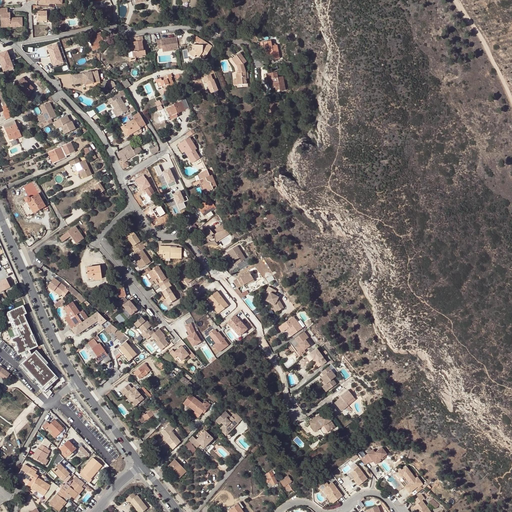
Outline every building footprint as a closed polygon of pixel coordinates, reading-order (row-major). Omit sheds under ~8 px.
[(113,9),(113,6),(97,9),(98,18),(112,15),(111,12),(113,12),(113,9)] [(0,13),(1,23),(10,22),(10,26),(23,26),(22,17),(10,17),(10,13),(7,13),(7,8),(0,7),(0,13)] [(47,22),(52,22),(51,13),(47,13),(47,11),(38,11),(38,21),(43,21),(47,21),(47,22)] [(103,40),(100,33),(89,37),(93,50),(100,47),(98,41),(103,40)] [(148,40),(148,43),(152,42),(151,35),(130,38),(131,44),(133,44),(134,50),(132,51),(133,56),(145,55),(145,50),(146,50),(145,44),(143,45),(142,41),(148,40)] [(158,42),(159,48),(159,49),(163,48),(164,52),(175,50),(175,49),(179,49),(177,37),(158,40),(158,42)] [(200,46),(203,41),(197,37),(195,41),(199,44),(198,46),(200,46)] [(277,45),(272,45),(271,40),(260,42),(261,52),(263,51),(264,57),(269,56),(273,55),(273,58),(274,59),(280,58),(277,45)] [(200,46),(198,46),(192,45),(192,51),(190,55),(195,58),(196,55),(204,60),(212,46),(203,41),(200,46)] [(8,57),(5,51),(0,53),(0,62),(3,71),(9,69),(8,67),(12,65),(9,56),(8,57)] [(243,63),(246,61),(240,52),(231,59),(237,66),(237,70),(238,73),(237,73),(235,74),(236,79),(237,85),(247,84),(246,78),(248,78),(248,72),(246,72),(243,63)] [(64,65),(58,59),(54,62),(59,69),(64,65)] [(99,82),(97,71),(73,76),(74,77),(84,82),(87,84),(99,82)] [(263,74),(265,84),(268,83),(270,83),(271,88),(275,87),(279,86),(279,89),(280,91),(286,89),(283,76),(278,77),(277,72),(266,74),(263,74)] [(161,78),(155,80),(158,87),(163,86),(166,94),(176,90),(171,77),(172,76),(171,73),(167,75),(168,77),(162,80),(161,78)] [(207,82),(210,81),(214,92),(220,90),(214,73),(205,77),(207,82)] [(74,77),(73,76),(72,76),(73,84),(84,82),(74,77)] [(23,77),(13,86),(16,89),(17,88),(21,92),(22,90),(27,94),(33,88),(23,77)] [(125,79),(120,83),(125,89),(130,85),(125,79)] [(106,81),(109,89),(115,87),(113,83),(109,80),(106,81)] [(111,103),(119,116),(128,110),(120,97),(118,99),(116,95),(113,97),(107,100),(109,104),(111,103)] [(171,111),(172,115),(171,116),(172,119),(177,116),(177,113),(189,108),(185,98),(180,100),(180,101),(166,108),(168,112),(171,111)] [(39,106),(43,114),(42,114),(45,121),(43,122),(45,126),(52,122),(51,119),(56,116),(49,102),(39,106)] [(6,120),(12,117),(6,105),(3,106),(2,107),(4,111),(2,113),(6,120)] [(90,118),(95,114),(91,109),(86,112),(90,118)] [(141,115),(137,110),(133,112),(135,114),(132,115),(134,119),(141,115)] [(71,120),(70,121),(69,119),(66,115),(56,120),(59,127),(61,126),(65,133),(75,128),(71,120)] [(128,136),(133,133),(141,128),(140,127),(146,124),(141,115),(134,119),(121,127),(123,130),(124,129),(128,136)] [(21,136),(14,120),(3,125),(10,140),(13,139),(13,140),(21,136)] [(194,121),(189,124),(192,130),(193,129),(198,127),(194,121)] [(143,132),(141,128),(133,133),(135,137),(143,132)] [(178,145),(181,150),(184,148),(193,162),(200,158),(195,150),(197,149),(190,137),(178,145)] [(66,157),(66,156),(75,152),(71,142),(48,152),(50,157),(52,156),(55,162),(66,157)] [(124,162),(127,161),(128,160),(128,159),(136,154),(137,155),(141,152),(138,148),(134,150),(131,145),(118,153),(123,161),(124,162)] [(154,154),(158,152),(159,149),(159,146),(158,145),(151,150),(154,154)] [(185,156),(187,155),(192,163),(193,162),(184,148),(181,150),(185,156)] [(80,170),(84,178),(92,174),(85,160),(80,162),(78,158),(69,162),(71,165),(74,163),(78,171),(79,170),(80,170)] [(124,162),(123,161),(119,163),(123,168),(124,169),(129,166),(127,161),(124,162)] [(198,184),(199,184),(204,195),(206,194),(207,193),(214,190),(213,189),(213,188),(216,186),(213,176),(210,177),(208,170),(199,174),(201,180),(200,180),(197,181),(198,184)] [(173,180),(171,181),(170,179),(165,171),(158,176),(167,192),(173,189),(174,190),(178,188),(173,180)] [(144,189),(148,195),(149,195),(152,200),(157,197),(143,175),(135,180),(142,191),(144,189)] [(24,187),(30,198),(38,193),(32,182),(24,187)] [(98,199),(97,200),(99,202),(108,196),(106,193),(104,195),(101,192),(104,190),(99,183),(94,186),(95,188),(90,191),(93,196),(95,194),(98,199)] [(46,206),(38,193),(30,198),(30,197),(29,197),(28,197),(27,197),(26,197),(25,198),(25,199),(25,200),(25,201),(26,202),(27,203),(28,203),(30,207),(35,205),(38,210),(46,206)] [(211,211),(215,209),(208,198),(204,200),(205,201),(197,207),(203,216),(211,211)] [(226,228),(224,224),(218,228),(219,229),(215,231),(216,232),(214,234),(212,232),(210,229),(204,234),(206,237),(206,242),(206,243),(226,228)] [(60,238),(62,241),(71,235),(76,243),(83,238),(75,227),(60,238)] [(226,228),(206,243),(216,242),(215,241),(220,238),(221,239),(229,233),(226,228)] [(141,242),(132,229),(127,232),(130,237),(128,238),(133,246),(131,247),(134,251),(143,244),(144,244),(142,241),(141,242)] [(136,254),(133,255),(137,261),(142,267),(150,261),(143,250),(145,248),(143,244),(134,251),(136,254)] [(158,254),(162,254),(162,258),(169,258),(169,259),(181,259),(181,249),(176,249),(176,250),(170,250),(170,248),(170,247),(158,246),(158,254)] [(246,259),(237,246),(228,251),(232,257),(235,261),(233,262),(235,266),(237,265),(246,259)] [(246,259),(237,265),(240,270),(249,264),(249,263),(252,261),(250,256),(246,259)] [(100,265),(87,267),(89,278),(89,280),(93,280),(102,279),(100,265)] [(185,265),(176,271),(185,285),(194,279),(185,265)] [(149,272),(152,277),(154,280),(157,284),(158,283),(160,286),(169,281),(170,280),(167,277),(166,278),(158,266),(150,271),(149,272)] [(243,281),(244,283),(245,284),(249,281),(254,278),(250,272),(240,277),(241,278),(238,280),(238,279),(234,281),(238,288),(239,288),(242,286),(241,284),(240,282),(243,281)] [(63,294),(68,287),(55,278),(49,286),(55,290),(56,289),(63,294)] [(6,279),(0,281),(0,291),(10,287),(6,279)] [(163,291),(166,297),(165,298),(168,303),(177,298),(171,289),(173,287),(169,281),(160,286),(161,287),(163,290),(163,291)] [(123,283),(123,284),(116,285),(119,298),(126,296),(123,283)] [(68,289),(75,295),(77,292),(78,291),(71,285),(68,289)] [(284,307),(277,297),(278,296),(274,294),(276,290),(268,286),(266,290),(270,292),(266,300),(271,303),(274,304),(278,311),(284,307)] [(244,298),(244,297),(242,294),(239,288),(238,288),(235,290),(241,299),(244,298)] [(83,302),(88,306),(90,304),(80,293),(80,294),(77,297),(82,303),(83,302)] [(207,300),(213,308),(216,305),(218,307),(216,308),(220,313),(228,307),(217,293),(207,300)] [(137,310),(134,306),(131,302),(129,301),(128,302),(124,298),(118,303),(122,307),(123,306),(131,315),(137,310)] [(65,318),(72,329),(85,320),(73,302),(64,308),(69,315),(65,318)] [(35,379),(44,388),(42,390),(50,397),(53,393),(49,388),(59,378),(35,352),(32,355),(30,351),(38,347),(36,342),(35,343),(31,336),(33,335),(24,315),(27,314),(23,306),(8,313),(19,336),(17,337),(11,340),(13,344),(15,344),(20,355),(21,355),(23,359),(22,360),(24,363),(22,364),(35,379)] [(80,313),(85,320),(88,318),(83,310),(80,313)] [(76,335),(81,331),(97,321),(101,325),(105,329),(110,324),(97,312),(72,329),(76,335)] [(6,314),(17,337),(19,336),(8,313),(6,314)] [(236,315),(228,323),(233,328),(234,327),(241,335),(248,329),(236,315)] [(291,336),(301,328),(293,316),(278,327),(282,332),(283,331),(288,338),(291,336)] [(142,317),(134,324),(138,327),(140,326),(144,332),(143,333),(141,334),(144,337),(145,336),(151,331),(148,329),(152,326),(147,320),(145,321),(142,317)] [(187,325),(185,326),(190,336),(187,337),(193,347),(201,342),(195,332),(191,323),(194,322),(191,317),(186,321),(187,325)] [(92,326),(97,323),(100,326),(101,325),(97,321),(81,331),(83,334),(93,327),(92,326)] [(111,324),(105,329),(108,334),(111,331),(117,336),(116,338),(120,341),(122,339),(125,335),(111,324)] [(234,327),(233,328),(240,336),(241,335),(234,327)] [(163,337),(164,337),(165,336),(159,329),(158,330),(155,333),(152,330),(151,331),(145,336),(147,339),(152,336),(157,342),(155,343),(161,350),(169,344),(165,340),(163,337)] [(219,352),(229,345),(219,332),(218,333),(216,329),(210,334),(217,343),(214,345),(219,352)] [(288,343),(298,356),(300,355),(306,351),(304,349),(310,345),(306,339),(309,336),(304,331),(294,339),(288,343)] [(97,361),(107,354),(99,344),(98,345),(94,339),(88,343),(97,356),(95,358),(97,361)] [(117,350),(124,358),(126,357),(130,361),(137,355),(134,352),(140,347),(130,339),(126,342),(117,350)] [(175,358),(178,356),(182,361),(189,355),(193,360),(196,357),(190,350),(187,352),(182,346),(175,352),(173,350),(170,353),(175,358)] [(304,365),(312,359),(316,356),(318,360),(322,365),(327,361),(317,348),(300,361),(304,365)] [(98,363),(108,356),(107,354),(97,361),(98,363)] [(140,379),(151,371),(145,363),(134,372),(140,379)] [(20,366),(33,380),(35,379),(22,364),(20,366)] [(10,375),(9,374),(0,366),(0,372),(7,379),(10,375)] [(326,383),(330,388),(337,383),(333,378),(336,376),(329,366),(325,369),(327,372),(324,374),(321,377),(324,380),(326,383)] [(193,385),(190,382),(184,377),(180,381),(183,383),(190,389),(193,385)] [(127,394),(133,401),(132,402),(136,406),(144,399),(137,390),(135,391),(133,388),(132,388),(128,384),(122,390),(125,395),(127,394)] [(347,406),(349,405),(347,402),(354,396),(349,389),(341,395),(342,396),(340,398),(335,402),(342,410),(347,406)] [(188,406),(195,411),(200,415),(203,412),(203,411),(205,412),(211,405),(206,401),(204,404),(191,394),(185,402),(189,405),(188,406)] [(347,402),(349,405),(349,404),(356,399),(354,396),(347,402)] [(143,417),(139,419),(142,423),(155,415),(154,414),(161,408),(159,406),(146,414),(143,417)] [(222,423),(224,425),(219,430),(223,434),(224,433),(227,433),(228,434),(233,430),(231,428),(233,426),(234,428),(238,424),(231,417),(230,418),(228,416),(229,415),(225,412),(216,421),(220,425),(222,423)] [(321,417),(320,418),(318,415),(309,422),(315,431),(320,428),(324,425),(329,431),(336,426),(327,413),(321,417)] [(47,421),(43,426),(46,429),(48,427),(53,431),(51,433),(55,437),(62,431),(64,429),(55,420),(50,424),(47,421)] [(165,438),(167,440),(165,441),(173,450),(181,442),(172,432),(175,429),(170,423),(167,426),(167,427),(161,433),(165,438)] [(330,433),(329,431),(324,425),(320,428),(325,436),(330,433)] [(64,433),(62,431),(55,437),(57,439),(64,433)] [(193,436),(189,440),(190,440),(193,443),(197,447),(200,443),(204,447),(213,438),(206,431),(197,440),(193,436)] [(61,448),(64,452),(62,454),(66,458),(68,456),(70,458),(74,454),(72,451),(75,448),(68,440),(61,448)] [(189,451),(194,446),(192,444),(193,443),(190,440),(184,446),(189,451)] [(40,445),(38,449),(37,449),(31,458),(40,463),(42,459),(44,460),(47,455),(49,451),(46,450),(47,449),(49,445),(43,442),(41,446),(40,445)] [(375,460),(376,461),(378,464),(384,460),(383,459),(389,454),(384,447),(378,452),(376,449),(363,459),(368,465),(372,462),(375,460)] [(90,455),(82,448),(79,451),(86,458),(90,455)] [(340,468),(345,474),(358,463),(353,457),(340,468)] [(103,466),(94,459),(83,472),(91,480),(103,466)] [(184,474),(182,472),(185,469),(176,459),(169,466),(180,478),(184,474)] [(61,481),(68,474),(58,464),(51,470),(56,476),(61,481)] [(28,482),(26,484),(26,485),(30,488),(36,478),(37,476),(34,474),(35,472),(29,469),(23,465),(17,475),(22,478),(28,482)] [(360,465),(352,471),(356,477),(355,477),(360,484),(369,477),(360,465)] [(420,477),(418,478),(409,466),(405,470),(403,468),(400,470),(402,472),(401,473),(404,477),(406,476),(412,483),(406,487),(411,493),(420,486),(421,487),(425,484),(420,477)] [(263,476),(267,483),(271,481),(273,485),(278,483),(274,474),(275,473),(274,470),(263,476)] [(56,476),(53,479),(58,485),(61,481),(56,476)] [(281,482),(284,487),(288,484),(292,482),(288,476),(284,479),(285,480),(281,482)] [(75,482),(67,491),(63,487),(60,490),(67,496),(68,497),(70,494),(73,496),(75,498),(79,494),(80,495),(84,489),(82,487),(85,484),(77,477),(74,481),(75,482)] [(43,497),(49,487),(38,480),(36,478),(30,488),(29,489),(33,491),(33,490),(43,497)] [(325,487),(327,486),(332,492),(330,493),(330,494),(335,501),(344,494),(334,480),(330,482),(328,479),(322,484),(325,487)] [(289,494),(293,491),(288,484),(284,487),(289,494)] [(59,511),(64,506),(62,505),(66,501),(64,499),(67,496),(60,490),(57,494),(49,503),(59,511)] [(125,500),(128,503),(129,502),(134,509),(136,511),(143,511),(147,509),(136,496),(135,497),(132,494),(125,500)] [(427,498),(423,494),(415,500),(418,504),(416,506),(420,511),(419,511),(433,511),(424,500),(427,498)] [(431,502),(438,508),(441,505),(434,498),(431,502)]
